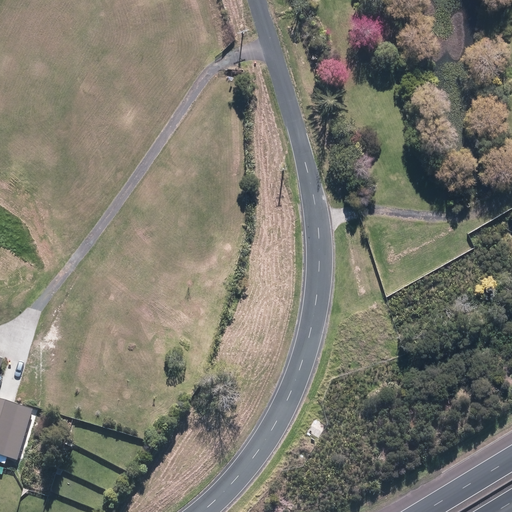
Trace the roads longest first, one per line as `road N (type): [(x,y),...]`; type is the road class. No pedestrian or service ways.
road 1 (residential): [(259,0),(305,164),(316,248),(308,335),(272,427),(221,498),(199,511)]
road 2 (track): [(13,382),(32,312),(89,245),(210,65),(274,48)]
road 3 (track): [(312,219),(356,207),(442,212),(511,186)]
road 4 (motorway): [(409,511),(511,450)]
